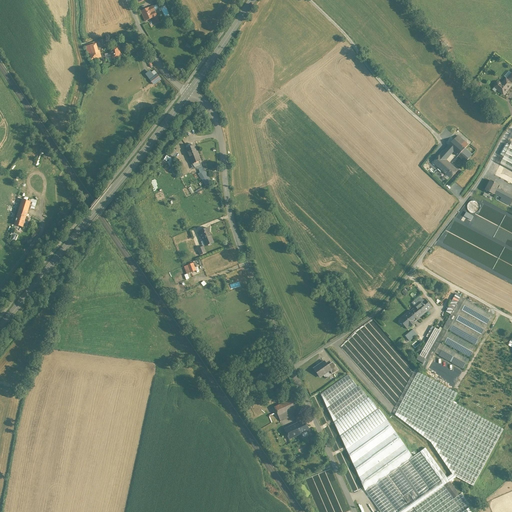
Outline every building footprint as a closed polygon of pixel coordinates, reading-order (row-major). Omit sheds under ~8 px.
[(149,7),(140,11),(145,21),(151,19),(154,25),(160,22),(157,16),(152,6),(149,7)] [(119,46),(109,47),(110,53),(105,54),(106,60),(111,59),(121,57),(119,46)] [(98,52),(92,54),(91,51),(89,52),(91,60),(101,57),(99,52),(98,52)] [(154,85),(161,80),(156,74),(150,79),(154,85)] [(506,79),(501,85),(499,82),(497,83),(495,85),(495,87),(498,89),(498,91),(499,92),(500,92),(503,94),(505,94),(506,93),(506,91),(508,89),(511,85),(511,82),(510,81),(511,79),(511,77),(510,76),(507,80),(506,79)] [(468,145),(458,136),(454,139),(465,149),(468,145)] [(465,149),(454,139),(448,147),(458,156),(459,156),(462,152),(465,149)] [(511,141),(500,164),(511,170),(511,141)] [(194,145),(192,146),(191,144),(186,145),(186,148),(192,164),(194,164),(200,161),(194,145)] [(40,147),(34,164),(39,166),(45,149),(40,147)] [(176,151),(172,148),(168,154),(172,157),(176,151)] [(445,150),(433,163),(444,173),(451,164),(446,160),(451,155),(445,150)] [(469,158),(462,152),(459,156),(466,162),(469,158)] [(162,160),(169,165),(173,158),(167,154),(162,160)] [(183,161),(178,163),(183,175),(188,173),(183,161)] [(451,164),(444,173),(451,179),(458,171),(451,164)] [(194,172),(179,181),(182,185),(188,182),(189,181),(197,176),(194,172)] [(203,175),(200,177),(205,185),(208,184),(203,176),(203,175)] [(210,198),(197,176),(189,181),(202,203),(210,198)] [(499,185),(491,181),(486,190),(494,195),(494,194),(498,196),(500,190),(497,188),(499,185)] [(203,223),(178,182),(170,187),(194,227),(203,223)] [(188,182),(182,185),(205,223),(211,220),(188,182)] [(506,193),(500,190),(498,196),(502,198),(503,198),(506,193)] [(511,202),(511,196),(506,193),(503,198),(502,198),(500,200),(510,206),(511,202)] [(30,202),(22,199),(17,214),(26,217),(30,202)] [(478,211),(478,201),(468,201),(469,211),(478,211)] [(26,217),(17,214),(14,225),(22,227),(26,217)] [(207,228),(199,231),(205,245),(205,246),(213,243),(207,228)] [(203,246),(197,249),(200,255),(206,253),(203,246)] [(193,263),(184,267),(187,274),(195,271),(193,263)] [(428,355),(421,368),(425,371),(435,353),(441,343),(442,341),(448,332),(449,330),(466,300),(461,297),(443,329),(428,355)] [(432,307),(425,299),(419,304),(426,313),(432,307)] [(494,316),(466,300),(449,330),(477,346),(494,316)] [(426,313),(419,304),(404,316),(411,325),(426,313)] [(410,366),(410,363),(372,318),(360,328),(364,329),(364,336),(366,336),(367,331),(367,337),(366,337),(366,340),(368,338),(371,342),(366,342),(366,344),(370,348),(370,350),(375,352),(378,350),(384,356),(384,371),(396,386),(396,383),(400,380),(398,378),(399,378),(404,374),(404,370),(400,369),(406,369),(407,368),(407,366),(410,366)] [(428,355),(443,329),(441,327),(439,330),(435,328),(422,351),(428,355)] [(410,341),(418,334),(413,329),(405,336),(410,341)] [(476,348),(448,332),(442,341),(471,358),(476,348)] [(470,359),(441,343),(435,353),(464,369),(470,359)] [(463,371),(434,355),(430,363),(459,379),(463,371)] [(324,362),(313,369),(319,377),(325,373),(326,373),(329,370),(330,370),(327,366),(324,362)] [(334,364),(331,366),(330,364),(327,366),(330,370),(329,370),(332,374),(338,370),(334,364)] [(458,381),(429,365),(425,371),(454,387),(458,381)] [(457,393),(418,372),(395,415),(432,443),(453,474),(453,475),(456,477),(473,486),(504,429),(452,402),(457,393)] [(377,409),(368,396),(367,397),(358,385),(357,386),(348,374),(320,394),(365,491),(380,511),(463,511),(420,452),(413,457),(378,408),(377,409)] [(297,400),(275,408),(280,421),(299,414),(301,411),(297,400)] [(304,420),(285,428),(289,439),(309,430),(304,420)] [(426,448),(420,452),(463,511),(471,507),(462,493),(460,495),(450,481),(447,478),(426,448)] [(331,468),(305,478),(313,498),(318,497),(315,489),(317,488),(318,491),(322,490),(323,491),(319,493),(320,496),(327,494),(327,496),(334,493),(336,498),(342,496),(331,468)]
